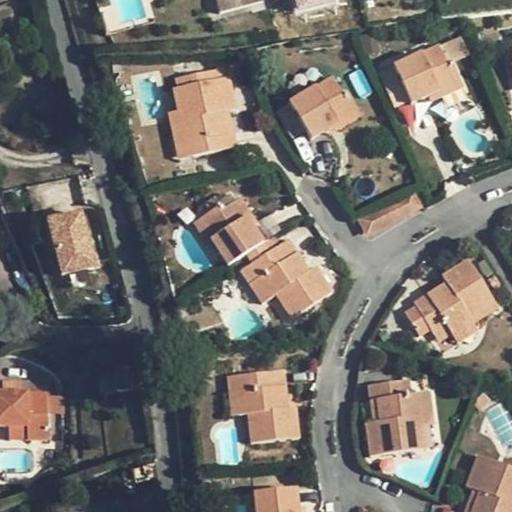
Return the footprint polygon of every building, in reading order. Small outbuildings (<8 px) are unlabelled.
[(215,0),(219,14),(248,7),(246,0),(215,0)] [(439,50),(392,71),(408,103),(410,108),(426,100),(459,84),(451,67),(447,69),(439,50)] [(393,110),(408,103),(392,71),(377,78),(393,110)] [(241,149),(237,132),(229,133),(225,112),(232,110),(238,109),(231,79),(227,79),(224,72),(178,82),(179,91),(175,92),(180,113),(187,143),(196,142),(200,159),(241,149)] [(330,82),(318,89),(327,133),(357,115),(347,97),(341,100),(330,82)] [(463,91),(459,84),(426,100),(428,107),(463,91)] [(327,133),(318,89),(291,106),(312,142),(325,134),(327,133)] [(237,132),(232,110),(225,112),(229,133),(237,132)] [(182,163),(200,159),(196,142),(187,143),(180,113),(170,116),(182,163)] [(327,133),(329,140),(361,121),(357,115),(327,133)] [(412,199),(400,205),(406,214),(417,208),(412,199)] [(245,220),(251,217),(240,201),(222,212),(219,207),(200,220),(215,240),(210,243),(227,267),(245,255),(262,244),(252,229),(245,220)] [(395,208),(379,217),(385,227),(400,218),(395,208)] [(90,268),(76,214),(41,224),(55,277),(90,268)] [(257,225),(251,217),(245,220),(252,229),(257,225)] [(206,247),(210,243),(215,240),(200,220),(191,226),(206,247)] [(371,220),(365,224),(370,236),(378,231),(371,220)] [(270,255),(263,245),(246,256),(254,266),(259,262),(263,268),(299,258),(294,250),(289,242),(270,255)] [(245,255),(246,256),(263,245),(262,244),(245,255)] [(303,244),(294,250),(299,258),(310,255),(303,244)] [(310,255),(299,258),(304,265),(301,267),(306,273),(317,266),(310,255)] [(334,293),(317,266),(306,273),(301,267),(304,265),(299,258),(263,268),(264,269),(258,274),(260,279),(255,282),(270,302),(275,299),(291,322),(334,293)] [(254,266),(245,272),(263,268),(259,262),(254,266)] [(446,338),(468,325),(463,317),(486,303),(462,263),(437,277),(441,284),(444,289),(437,293),(434,289),(407,305),(427,339),(441,330),(446,338)] [(263,268),(245,272),(241,276),(263,306),(270,302),(255,282),(260,279),(258,274),(264,269),(263,268)] [(441,284),(434,289),(437,293),(444,289),(441,284)] [(491,311),(486,303),(463,317),(468,325),(491,311)] [(472,332),(468,325),(446,338),(450,345),(472,332)] [(114,369),(116,394),(135,391),(132,367),(114,369)] [(284,373),(243,378),(245,393),(237,394),(240,419),(248,418),(250,444),(297,438),(295,408),(283,409),(282,401),(287,399),(284,373)] [(230,419),(240,419),(237,394),(245,393),(243,378),(226,380),(230,419)] [(422,452),(418,426),(413,395),(411,381),(363,388),(365,404),(372,403),(376,425),(369,426),(361,428),(365,461),(422,452)] [(0,427),(8,428),(27,427),(27,441),(49,441),(47,393),(0,394),(0,427)] [(423,394),(413,395),(418,426),(428,424),(423,394)] [(365,404),(369,426),(376,425),(372,403),(365,404)] [(9,442),(27,441),(27,427),(8,428),(9,442)] [(459,487),(469,490),(474,493),(467,510),(462,509),(460,511),(511,511),(511,510),(511,471),(471,456),(459,487)] [(296,511),(297,508),(295,489),(253,493),(254,511),(296,511)] [(469,490),(462,509),(467,510),(474,493),(469,490)]
